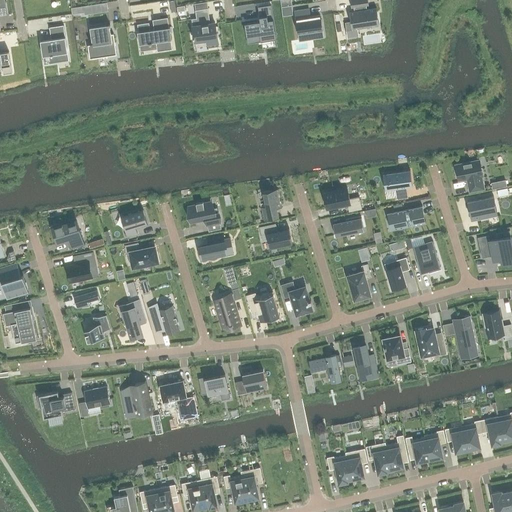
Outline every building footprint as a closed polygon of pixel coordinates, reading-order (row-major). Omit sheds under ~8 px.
[(368,6),(367,0),(350,0),(352,9),(353,8),(354,11),(349,12),(351,22),(345,22),(347,38),(359,37),(357,29),(379,26),(376,8),(367,9),(366,6),(368,6)] [(93,5),(83,6),(85,14),(94,13),(93,5)] [(262,21),(245,23),(247,36),(260,34),(262,42),(274,40),(276,40),(271,5),(258,7),(258,8),(260,8),(262,21)] [(195,42),(206,40),(207,44),(218,43),(215,22),(210,22),(209,8),(195,10),(196,18),(192,19),(195,42)] [(306,10),(295,12),(298,32),(311,31),(312,38),(323,36),(320,15),(307,17),(306,10)] [(149,22),(137,24),(138,31),(137,32),(139,44),(156,42),(157,51),(172,49),(171,39),(172,39),(170,27),(169,27),(168,17),(153,20),(154,29),(150,30),(149,22)] [(51,39),(41,40),(43,56),(51,55),(51,56),(54,56),(53,54),(57,54),(58,60),(68,59),(68,60),(69,60),(64,25),(49,27),(49,28),(53,27),(55,38),(51,39)] [(91,45),(88,45),(90,59),(109,56),(108,51),(116,50),(114,33),(111,34),(106,35),(105,25),(90,27),(92,43),(90,43),(91,45)] [(0,68),(2,68),(4,77),(12,76),(9,54),(0,54),(0,68)] [(459,181),(467,180),(468,183),(470,192),(484,189),(481,177),(483,176),(479,161),(456,166),(459,181)] [(408,198),(407,192),(406,188),(413,187),(410,170),(383,174),(385,191),(395,189),(397,200),(408,198)] [(505,180),(491,183),(492,189),(506,187),(505,180)] [(323,201),(325,207),(327,207),(328,209),(347,205),(348,212),(361,209),(359,197),(349,199),(347,189),(346,189),(346,187),(339,189),(339,190),(325,194),(326,200),(323,201)] [(507,188),(497,190),(498,197),(509,195),(507,188)] [(276,208),(280,207),(277,190),(262,193),(265,207),(261,208),(264,221),(278,218),(276,208)] [(493,196),(466,201),(471,222),(497,216),(493,196)] [(213,209),(211,202),(188,207),(192,222),(206,219),(209,231),(221,229),(217,208),(213,209)] [(422,206),(391,213),(394,230),(426,223),(422,206)] [(375,209),(365,211),(367,218),(376,216),(375,209)] [(136,227),(148,223),(144,210),(122,216),(128,236),(138,233),(136,227)] [(361,218),(332,224),(335,236),(364,230),(361,218)] [(76,220),(52,228),(57,243),(69,239),(72,248),(71,248),(71,249),(85,245),(85,244),(84,244),(76,220)] [(275,224),(259,227),(261,234),(262,240),(268,239),(270,248),(292,244),(289,228),(279,230),(275,224)] [(489,235),(478,237),(482,258),(492,256),(493,260),(500,259),(501,259),(502,264),(511,261),(511,241),(510,230),(496,233),(497,238),(490,240),(489,235)] [(216,243),(199,247),(202,258),(227,253),(223,234),(208,237),(209,242),(215,241),(216,243)] [(103,239),(88,243),(90,248),(105,244),(103,239)] [(410,239),(405,240),(408,249),(413,247),(410,239)] [(433,241),(413,247),(421,272),(428,270),(429,273),(441,269),(433,241)] [(133,267),(158,262),(155,247),(140,250),(138,243),(125,245),(126,253),(130,252),(133,267)] [(9,252),(7,258),(9,262),(16,260),(14,251),(9,252)] [(78,264),(67,266),(70,282),(92,277),(90,269),(97,268),(94,251),(76,255),(78,264)] [(406,257),(384,264),(392,289),(406,284),(402,272),(410,269),(406,257)] [(0,277),(2,283),(7,299),(28,292),(24,280),(24,277),(21,277),(17,262),(2,267),(5,275),(0,277)] [(363,272),(348,276),(354,300),(370,295),(365,279),(371,277),(367,264),(361,266),(363,272)] [(145,278),(139,280),(143,292),(149,290),(145,278)] [(280,285),(284,298),(291,296),(297,314),(312,310),(309,302),(311,302),(310,300),(309,300),(305,287),(295,290),(293,281),(280,285)] [(237,283),(231,284),(235,300),(241,298),(237,283)] [(97,290),(74,297),(77,307),(89,306),(87,301),(99,297),(97,290)] [(255,293),(246,295),(253,319),(259,318),(260,322),(280,316),(272,292),(257,296),(255,293)] [(223,328),(224,327),(232,325),(233,327),(239,325),(230,295),(222,297),(223,299),(216,301),(218,307),(217,307),(219,315),(223,328)] [(134,308),(123,311),(131,338),(142,334),(139,322),(146,320),(140,302),(132,304),(134,308)] [(6,312),(3,313),(6,326),(18,323),(22,342),(38,338),(32,307),(19,310),(18,303),(5,305),(6,312)] [(153,323),(160,321),(161,326),(165,325),(167,334),(181,330),(178,322),(177,317),(176,317),(173,305),(150,311),(153,323)] [(511,336),(511,331),(511,324),(502,325),(499,309),(482,313),(488,338),(504,334),(505,338),(511,336)] [(84,331),(85,334),(87,342),(105,337),(104,331),(110,329),(109,325),(106,316),(106,315),(96,316),(93,317),(95,325),(84,331)] [(463,319),(454,321),(460,350),(468,348),(469,353),(478,351),(470,315),(463,317),(463,319)] [(425,328),(416,329),(418,338),(417,339),(418,345),(419,345),(422,355),(438,352),(439,355),(446,353),(443,338),(436,340),(433,328),(425,330),(425,328)] [(400,336),(383,339),(385,346),(384,346),(385,349),(387,359),(395,357),(396,365),(411,361),(409,348),(403,349),(400,336)] [(366,345),(355,347),(358,363),(356,364),(358,375),(377,371),(375,362),(376,362),(375,356),(369,357),(366,345)] [(308,361),(310,373),(328,369),(331,384),(342,381),(339,367),(342,366),(339,354),(336,355),(336,354),(327,355),(327,357),(308,361)] [(342,357),(344,366),(353,364),(351,355),(342,357)] [(244,380),(235,382),(238,394),(247,392),(246,388),(256,386),(257,388),(267,386),(263,370),(242,374),(244,380)] [(202,395),(208,394),(208,395),(221,393),(222,399),(230,398),(225,374),(212,377),(212,375),(199,378),(202,395)] [(311,376),(304,377),(306,385),(313,383),(311,376)] [(161,388),(159,388),(160,394),(162,394),(164,401),(177,398),(181,417),(196,414),(193,398),(187,399),(186,396),(183,381),(175,382),(174,382),(174,383),(170,384),(170,383),(169,384),(160,386),(161,388)] [(121,392),(125,410),(137,407),(139,415),(153,412),(147,382),(135,384),(136,386),(131,387),(121,392)] [(93,388),(93,389),(84,391),(86,402),(80,403),(83,417),(89,415),(88,408),(100,406),(101,408),(109,406),(109,404),(111,403),(107,386),(98,388),(98,387),(93,388)] [(72,393),(63,395),(63,397),(60,398),(58,391),(37,396),(39,406),(42,406),(45,417),(62,413),(62,411),(75,408),(72,393)] [(511,411),(510,412),(510,414),(499,416),(504,441),(511,439),(511,411)] [(499,416),(480,420),(483,433),(489,432),(492,445),(501,443),(500,442),(504,441),(499,416)] [(483,433),(480,420),(474,421),(474,423),(463,425),(468,450),(471,449),(471,450),(480,448),(477,434),(483,433)] [(456,452),(468,450),(463,425),(445,429),(447,442),(453,440),(456,452)] [(425,437),(430,459),(442,457),(440,444),(446,442),(445,436),(443,430),(437,431),(437,432),(424,435),(425,437)] [(324,431),(318,432),(320,441),(326,440),(324,431)] [(398,442),(386,445),(385,445),(390,469),(394,468),(395,470),(403,468),(400,454),(407,452),(403,435),(397,436),(398,442)] [(417,462),(430,459),(425,437),(413,440),(412,436),(405,438),(408,450),(414,449),(417,462)] [(385,445),(386,445),(385,442),(366,446),(369,460),(375,459),(378,474),(387,472),(386,470),(390,469),(385,445)] [(346,455),(351,479),(364,477),(361,464),(367,462),(364,449),(345,453),(346,455)] [(347,480),(351,479),(346,455),(334,457),(334,456),(327,458),(329,470),(336,469),(339,484),(348,482),(347,480)] [(260,467),(241,471),(247,500),(259,498),(256,484),(263,482),(260,467)] [(235,502),(247,500),(241,471),(241,476),(230,478),(230,475),(224,476),(226,488),(232,487),(235,502)] [(217,476),(199,480),(205,507),(210,506),(210,508),(217,506),(213,489),(219,488),(217,476)] [(193,510),(205,507),(199,480),(182,483),(184,495),(190,494),(193,510)] [(175,484),(157,488),(162,511),(174,511),(175,511),(172,497),(178,496),(175,484)] [(138,511),(133,486),(119,489),(120,496),(114,497),(116,505),(116,506),(114,507),(114,511),(138,511)] [(140,492),(142,504),(148,502),(150,511),(162,511),(157,488),(140,492)] [(489,511),(508,511),(505,493),(501,493),(501,492),(492,493),(495,507),(489,508),(489,511)] [(452,506),(452,511),(465,511),(463,502),(455,504),(455,505),(452,506)]
